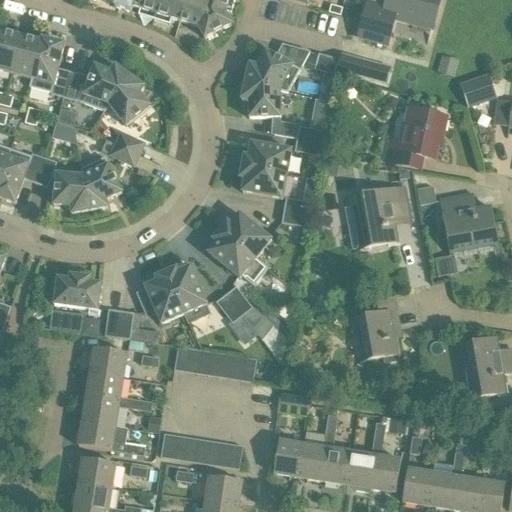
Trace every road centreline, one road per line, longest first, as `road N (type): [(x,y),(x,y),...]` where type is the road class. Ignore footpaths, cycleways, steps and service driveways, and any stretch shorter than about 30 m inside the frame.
road 1 (residential): [(201,78),(211,148),(202,179),(170,220),(131,246),(89,249),(0,225)]
road 2 (residential): [(20,0),(148,38),(201,78)]
road 3 (residential): [(6,486),(51,445),(65,344)]
